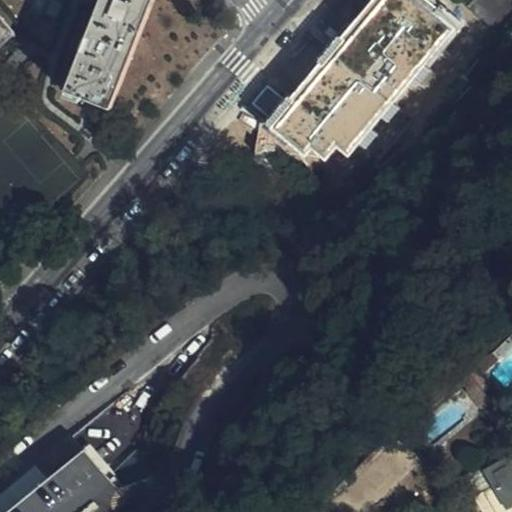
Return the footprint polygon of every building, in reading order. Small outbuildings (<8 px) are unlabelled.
[(101,0),(97,13),(104,14),(72,90),(113,105),(154,0),(101,0)] [(310,171),(438,29),(406,0),(357,0),(250,113),(310,171)] [(422,13),(434,0),(403,0),(406,3),(409,0),(422,13)] [(511,0),(469,0),(465,5),(498,36),(511,19),(511,0)] [(104,14),(97,13),(67,87),(72,90),(104,14)] [(0,43),(14,32),(0,16),(0,43)] [(462,75),(429,113),(438,123),(474,86),(462,75)] [(485,384),(475,368),(464,375),(474,392),(485,384)] [(93,511),(119,492),(85,451),(8,511),(93,511)] [(511,511),(511,460),(510,457),(485,472),(494,488),(476,499),(483,511),(511,511)] [(494,488),(485,472),(462,484),(471,500),(476,499),(494,488)] [(354,511),(339,496),(327,508),(331,511),(354,511)]
